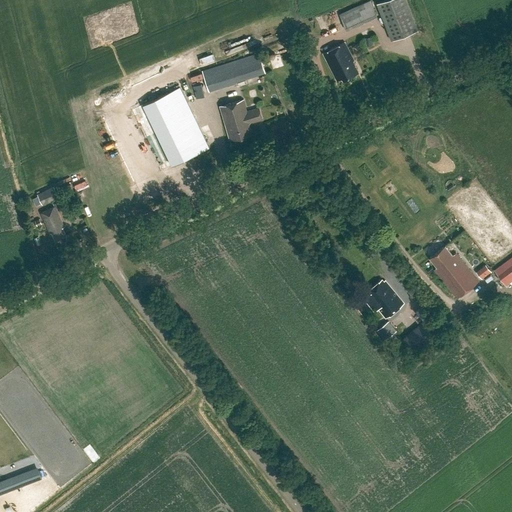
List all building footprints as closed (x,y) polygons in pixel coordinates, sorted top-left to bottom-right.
[(339,14),(346,30),(377,17),(370,0),(339,14)] [(401,0),(385,0),(377,3),(391,41),(415,32),(401,0)] [(346,42),(324,53),(338,79),(344,76),(345,79),(359,72),(354,61),(355,60),(346,42)] [(203,71),(209,91),(266,73),(259,52),(203,71)] [(192,81),(203,78),(202,73),(190,77),(192,81)] [(202,84),(193,86),(196,99),(205,97),(202,84)] [(180,87),(132,110),(161,170),(209,147),(180,87)] [(249,122),(262,118),(259,107),(247,110),(244,98),(220,105),(230,140),(252,134),(249,122)] [(76,190),(88,186),(85,180),(74,184),(76,190)] [(75,195),(71,184),(65,186),(70,197),(75,195)] [(42,204),(59,197),(54,187),(38,194),(42,204)] [(63,226),(65,225),(55,206),(41,212),(51,232),(53,232),(56,238),(66,233),(63,226)] [(434,269),(446,285),(456,297),(478,281),(456,253),(452,255),(445,245),(429,257),(437,267),(434,269)] [(511,256),(494,270),(498,275),(506,286),(511,281),(511,256)] [(484,264),(476,272),(483,279),(492,271),(484,264)] [(373,300),(372,301),(385,317),(403,303),(384,279),(378,284),(377,283),(366,292),(373,300)] [(420,308),(416,312),(427,323),(431,319),(420,308)] [(384,341),(396,331),(392,326),(388,321),(376,331),(380,336),(384,341)]
